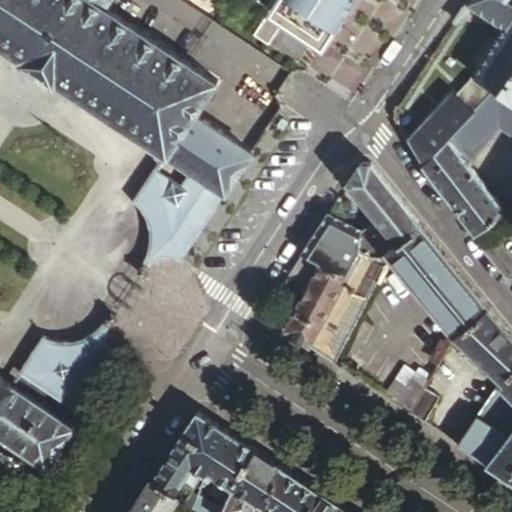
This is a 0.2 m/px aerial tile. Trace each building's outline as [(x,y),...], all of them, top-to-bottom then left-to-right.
[(251,152),(195,115),(218,80),(105,5),(107,0),(0,0),(0,43),(22,58),(20,60),(54,82),(56,80),(190,169),(180,183),(154,167),(132,200),(140,208),(144,215),(148,223),(150,233),(149,245),(143,260),(138,257),(133,265),(134,266),(133,269),(137,272),(138,273),(142,276),(146,271),(146,270),(150,264),(155,259),(161,257),(167,256),(172,257),(180,260),(224,192),(225,193),(253,153),(251,152)] [(272,0),(267,9),(281,18),(289,23),(322,45),(351,0),(272,0)] [(406,136),(422,164),(496,88),(498,89),(511,68),(511,0),(511,1),(510,0),(466,0),(465,2),(503,26),(472,73),(474,74),(457,92),(452,87),(406,136)] [(281,18),(267,9),(265,8),(249,32),(265,43),(281,18)] [(511,68),(498,89),(511,97),(511,68)] [(422,164),(476,234),(504,209),(467,161),(500,128),(511,135),(511,97),(498,89),(496,88),(422,164)] [(379,256),(388,249),(421,223),(370,160),(360,162),(348,181),(382,221),(377,225),(376,224),(368,224),(359,231),(352,228),(353,225),(328,212),(301,252),(321,262),(346,275),(360,249),(370,255),(374,255),(379,256)] [(421,223),(388,249),(392,254),(456,332),(488,306),(421,223)] [(309,345),(335,362),(387,262),(374,255),(370,255),(360,249),(346,275),(309,345)] [(392,254),(388,249),(379,256),(374,255),(387,262),(392,254)] [(321,262),(301,252),(286,274),(308,286),(321,262)] [(285,329),(309,345),(346,275),(321,262),(308,286),(285,329)] [(511,336),(488,306),(456,332),(474,349),(469,347),(463,347),(458,349),(456,352),(455,354),(462,360),(465,356),(467,356),(476,362),(480,366),(481,370),(479,373),(485,378),(488,374),(489,370),(489,366),(486,361),(502,376),(511,367),(511,336)] [(74,421),(116,357),(111,354),(106,346),(105,342),(105,335),(107,329),(109,324),(110,325),(112,322),(113,322),(117,316),(111,313),(109,315),(104,311),(98,319),(101,322),(101,324),(94,330),(87,334),(75,339),(59,340),(51,339),(42,335),(19,371),(65,403),(60,411),(74,421)] [(432,360),(438,363),(449,344),(443,341),(432,360)] [(511,367),(502,376),(498,383),(511,396),(511,367)] [(399,371),(394,379),(406,386),(411,378),(399,371)] [(0,409),(16,386),(0,376),(0,409)] [(384,395),(410,411),(424,386),(411,378),(406,386),(394,379),(384,395)] [(505,475),(511,466),(511,396),(498,383),(457,442),(505,475)] [(72,424),(16,386),(0,409),(0,435),(8,441),(34,458),(45,466),(47,466),(73,425),(72,424)] [(424,386),(410,411),(425,421),(440,396),(424,386)] [(197,411),(183,431),(204,445),(192,464),(196,467),(206,473),(225,430),(197,411)] [(253,448),(225,430),(206,473),(202,481),(208,483),(213,472),(233,486),(253,448)] [(183,431),(153,477),(174,489),(180,481),(192,464),(204,445),(183,431)] [(253,448),(233,486),(222,506),(219,511),(251,511),(280,466),(253,448)] [(192,464),(180,481),(186,484),(196,467),(192,464)] [(280,466),(251,511),(262,511),(266,507),(274,511),(307,511),(321,493),(280,466)] [(153,477),(130,511),(162,511),(172,498),(177,491),(174,489),(153,477)] [(180,481),(174,489),(177,491),(172,498),(178,499),(187,485),(186,484),(180,481)] [(194,486),(184,503),(188,506),(191,507),(193,508),(198,494),(200,489),(194,486)] [(332,511),(337,504),(321,493),(307,511),(332,511)] [(198,494),(193,508),(202,511),(219,511),(222,506),(198,494)]
